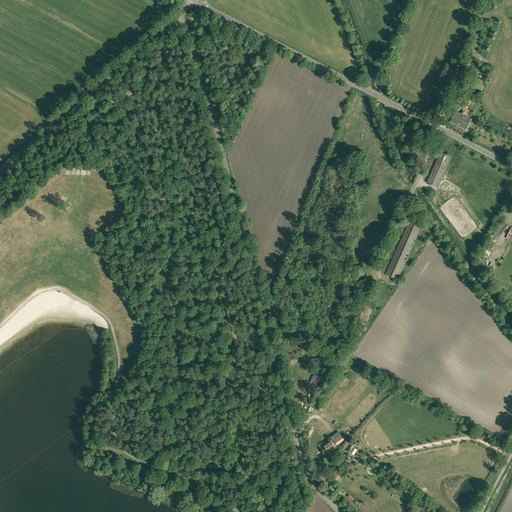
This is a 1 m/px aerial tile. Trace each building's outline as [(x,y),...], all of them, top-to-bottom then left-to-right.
[(453,86),(460,70),(450,66),(443,82),(453,86)] [(480,74),(478,77),(478,78),(476,78),(472,86),(481,91),(485,82),(485,81),(485,79),(482,78),(483,75),(480,74)] [(472,101),(473,99),(463,94),(459,103),(468,108),(472,101)] [(440,118),(445,106),(440,104),(435,116),(440,118)] [(472,119),(456,111),(450,122),(466,130),(472,119)] [(452,157),(441,152),(427,183),(438,188),(452,157)] [(423,224),(411,219),(386,274),(398,280),(423,224)] [(503,220),(491,237),(496,241),(508,224),(503,220)] [(317,376),(312,384),(317,387),(322,378),(317,375),(317,376)] [(346,438),(344,435),(342,436),(341,435),(334,441),(337,445),(346,438)] [(335,447),(330,440),(325,444),(327,446),(325,448),(328,452),(335,447)] [(342,454),(347,449),(350,452),(349,452),(351,454),(355,449),(358,450),(359,448),(350,441),(349,440),(344,448),(340,451),(342,454)] [(336,472),(332,478),(337,481),(341,475),(336,472)]
